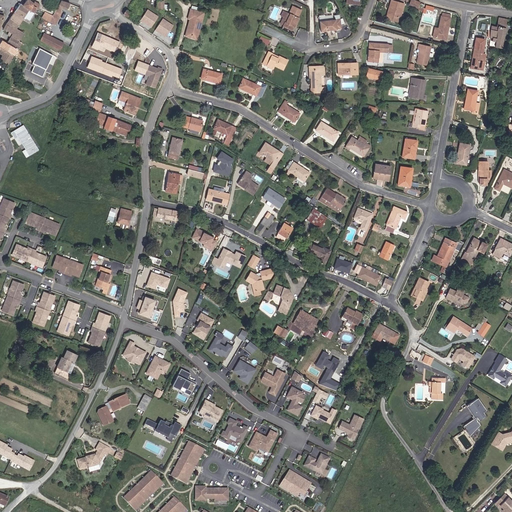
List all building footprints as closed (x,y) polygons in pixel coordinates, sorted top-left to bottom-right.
[(29,0),(27,0),(23,5),(29,9),(32,11),(34,7),(42,11),(44,6),(35,1),(34,3),(29,0)] [(52,16),(45,12),(42,17),(55,24),(61,13),(60,13),(62,7),(67,10),(70,3),(61,0),(52,16)] [(398,22),(403,4),(389,0),(387,5),(391,6),(387,20),(398,22)] [(24,16),(28,19),(33,12),(32,11),(29,9),(23,5),(20,4),(6,25),(14,27),(10,34),(19,40),(24,33),(16,27),(23,17),(24,16)] [(288,13),(285,12),(282,18),(279,24),(282,25),(282,26),(291,31),(293,27),(294,28),(299,18),(297,17),(301,10),(291,6),(288,13)] [(159,16),(148,9),(140,20),(151,28),(159,16)] [(188,19),(190,19),(185,36),(190,37),(191,36),(195,37),(197,32),(198,32),(204,13),(190,9),(188,19)] [(129,18),(132,14),(126,10),(123,15),(129,18)] [(432,35),(444,38),(448,14),(439,13),(436,27),(433,26),(432,35)] [(174,25),(163,18),(156,30),(167,37),(174,25)] [(341,29),(341,20),(320,21),(321,31),(326,31),(326,30),(331,29),(332,31),(336,31),(336,29),(341,29)] [(491,33),(490,47),(505,49),(507,22),(498,21),(498,26),(493,26),(493,33),(491,33)] [(3,29),(10,34),(14,27),(6,25),(3,29)] [(10,34),(8,33),(7,36),(10,38),(8,43),(15,47),(16,47),(17,44),(19,40),(11,35),(10,34)] [(44,33),(40,41),(57,49),(61,48),(64,43),(44,33)] [(120,44),(99,33),(93,45),(98,48),(99,45),(116,54),(120,44)] [(259,40),(267,45),(270,40),(261,36),(259,40)] [(487,40),(477,39),(472,68),(485,70),(487,55),(484,54),(487,40)] [(0,45),(14,55),(17,49),(3,40),(0,45)] [(364,62),(374,63),(374,61),(375,51),(381,51),(385,52),(386,43),(366,42),(364,62)] [(421,44),(418,61),(424,63),(428,46),(421,44)] [(0,60),(8,63),(14,55),(0,45),(0,50),(0,51),(0,54),(3,55),(0,60)] [(53,54),(39,49),(32,63),(35,65),(31,71),(43,77),(46,69),(53,54)] [(274,67),(281,71),(286,60),(277,56),(276,59),(263,54),(259,65),(272,71),(274,67)] [(335,62),(335,72),(349,72),(349,74),(354,74),(354,62),(335,62)] [(148,76),(145,84),(156,88),(163,68),(158,67),(158,68),(149,65),(145,75),(148,76)] [(319,65),(319,69),(309,69),(310,91),(325,90),(325,86),(320,86),(320,75),(324,74),(324,65),(319,65)] [(223,71),(204,66),(201,77),(221,82),(223,71)] [(380,71),(366,67),(364,76),(378,80),(380,71)] [(411,85),(409,96),(413,97),(416,78),(408,76),(407,85),(411,85)] [(416,78),(413,97),(420,98),(423,79),(416,78)] [(261,88),(243,82),(239,91),(258,97),(261,88)] [(466,110),(476,111),(478,103),(480,92),(469,90),(466,110)] [(124,111),(134,115),(137,106),(139,107),(142,99),(122,91),(119,101),(127,103),(124,111)] [(290,101),(287,99),(278,111),(294,123),(300,114),(287,105),(290,101)] [(103,103),(97,101),(95,105),(93,110),(99,112),(103,103)] [(413,124),(410,124),(410,127),(420,129),(420,130),(424,131),(428,113),(415,111),(413,124)] [(103,116),(99,125),(128,136),(129,132),(132,133),(134,128),(103,116)] [(203,122),(187,117),(183,128),(201,132),(203,122)] [(233,134),(229,132),(232,126),(218,119),(214,128),(215,129),(221,132),(227,135),(223,143),(227,145),(233,134)] [(339,133),(321,121),(315,130),(333,141),(339,133)] [(27,158),(39,150),(24,125),(11,133),(27,158)] [(221,132),(215,129),(212,134),(218,137),(221,132)] [(360,136),(357,141),(369,149),(371,146),(366,142),(367,141),(360,136)] [(183,141),(172,138),(167,157),(177,160),(183,141)] [(364,157),(369,149),(357,141),(352,138),(347,146),(364,157)] [(417,141),(404,139),(401,155),(415,156),(417,141)] [(261,152),(268,157),(273,161),(270,166),(271,166),(269,170),(273,173),(281,160),(277,156),(280,151),(267,142),(261,152)] [(457,162),(470,165),(471,156),(469,155),(470,144),(461,142),(457,162)] [(242,157),(221,147),(215,159),(218,161),(217,163),(218,164),(215,163),(211,173),(232,181),(239,163),(242,157)] [(511,188),(511,187),(511,159),(504,156),(498,169),(502,171),(494,188),(499,190),(502,183),(511,188)] [(273,161),(268,157),(265,162),(270,166),(273,161)] [(479,160),(479,168),(481,168),(481,184),(488,184),(487,181),(489,181),(493,174),(493,171),(488,171),(488,161),(479,160)] [(290,170),(299,176),(305,180),(311,171),(295,161),(290,170)] [(372,179),(388,180),(389,164),(374,163),(372,179)] [(412,168),(400,166),(397,184),(410,185),(412,168)] [(198,172),(187,169),(186,174),(206,180),(207,174),(198,172)] [(239,181),(247,186),(245,188),(254,193),(259,187),(250,181),(252,179),(249,178),(252,174),(246,171),(239,181)] [(177,194),(178,184),(180,175),(169,173),(166,192),(177,194)] [(302,185),(305,180),(299,176),(296,181),(302,185)] [(280,208),(286,199),(269,188),(263,197),(280,208)] [(331,202),(331,203),(341,209),(346,200),(327,188),(323,196),(331,202)] [(228,195),(209,190),(207,199),(226,204),(228,195)] [(323,196),(319,201),(338,213),(341,209),(331,203),(331,202),(323,196)] [(15,203),(5,199),(0,209),(0,238),(1,236),(3,237),(6,229),(4,229),(9,218),(10,218),(12,214),(10,214),(15,203)] [(385,224),(387,225),(385,230),(392,233),(395,228),(396,228),(400,218),(404,220),(407,213),(393,207),(385,224)] [(114,222),(117,209),(111,208),(109,220),(114,222)] [(327,217),(314,208),(307,220),(319,228),(327,217)] [(354,218),(362,222),(360,225),(359,228),(365,231),(371,215),(358,208),(354,218)] [(157,218),(171,221),(174,212),(160,209),(159,210),(156,209),(154,217),(158,218),(157,218)] [(120,224),(128,226),(131,212),(123,210),(120,224)] [(261,223),(264,226),(273,214),(270,211),(261,223)] [(60,224),(30,212),(26,222),(37,227),(37,228),(44,231),(45,230),(56,235),(60,224)] [(276,217),(273,214),(264,226),(268,229),(276,217)] [(289,224),(284,221),(274,238),(283,243),(292,228),(288,225),(289,224)] [(212,240),(213,238),(203,233),(202,236),(201,235),(201,234),(199,233),(200,232),(196,230),(192,238),(204,244),(203,247),(211,251),(216,242),(212,240)] [(445,274),(454,253),(459,255),(466,240),(462,238),(459,244),(447,239),(437,263),(444,267),(441,272),(445,274)] [(511,252),(511,245),(502,240),(494,256),(501,259),(503,254),(510,257),(511,252)] [(485,244),(484,247),(473,242),(468,254),(465,253),(463,258),(473,263),(480,250),(484,252),(487,245),(485,244)] [(378,255),(381,257),(380,258),(388,262),(395,246),(388,243),(383,254),(380,252),(378,255)] [(28,249),(17,244),(13,254),(42,267),(47,256),(36,252),(36,250),(29,247),(28,249)] [(324,250),(309,244),(306,252),(320,258),(319,262),(326,265),(332,251),(325,248),(324,250)] [(240,268),(246,258),(237,253),(235,257),(231,255),(232,254),(224,250),(218,262),(225,266),(227,263),(231,265),(232,264),(240,268)] [(152,256),(150,261),(161,265),(162,260),(152,256)] [(255,265),(258,266),(261,261),(255,257),(249,266),(253,268),(255,265)] [(79,278),(83,267),(57,258),(53,269),(62,272),(62,274),(69,277),(70,275),(79,278)] [(349,273),(352,263),(337,258),(334,268),(349,273)] [(463,258),(461,262),(471,267),(473,263),(463,258)] [(362,267),(357,264),(354,271),(359,274),(362,267)] [(109,283),(112,275),(109,275),(110,271),(100,268),(99,272),(100,273),(96,287),(105,290),(107,283),(109,283)] [(358,278),(368,283),(369,281),(378,285),(381,278),(363,269),(358,278)] [(257,276),(251,273),(247,281),(253,285),(254,292),(260,290),(264,289),(261,279),(263,279),(263,280),(271,278),(273,274),(272,270),(261,273),(262,275),(257,276)] [(171,278),(151,271),(146,286),(155,289),(157,285),(168,289),(171,278)] [(393,281),(386,278),(382,287),(389,290),(393,281)] [(430,295),(428,294),(428,292),(431,285),(422,281),(418,290),(421,291),(418,300),(427,303),(430,295)] [(14,316),(18,305),(19,305),(22,298),(20,297),(24,286),(14,283),(3,313),(14,316)] [(108,296),(112,284),(107,283),(105,290),(103,294),(108,296)] [(289,290),(278,286),(274,294),(281,297),(282,301),(278,311),(287,315),(293,299),(289,290)] [(450,287),(445,298),(453,302),(454,300),(467,306),(471,297),(465,294),(467,290),(458,286),(456,290),(450,287)] [(183,301),(184,298),(185,298),(188,292),(179,288),(174,300),(175,315),(180,315),(179,311),(179,307),(183,307),(183,301)] [(269,292),(264,299),(268,302),(273,294),(269,292)] [(45,327),(55,297),(45,293),(41,304),(39,304),(37,312),(38,312),(34,323),(45,327)] [(151,318),(157,300),(143,295),(142,300),(139,299),(136,308),(138,309),(137,313),(151,318)] [(75,324),(78,317),(76,316),(80,305),(70,302),(59,332),(70,335),(74,324),(75,324)] [(347,311),(343,318),(348,321),(358,327),(363,316),(357,313),(355,315),(347,311)] [(101,346),(111,315),(100,312),(97,323),(95,323),(93,330),(94,331),(90,342),(101,346)] [(300,313),(293,324),(301,329),(303,325),(308,328),(313,331),(318,322),(310,316),(309,318),(300,313)] [(206,333),(213,321),(200,314),(197,320),(199,322),(193,333),(199,337),(202,331),(206,333)] [(469,335),(473,329),(454,317),(447,328),(456,334),(459,329),(469,335)] [(492,327),(487,323),(480,334),(485,338),(492,327)] [(379,325),(372,338),(388,346),(390,342),(395,345),(399,336),(379,325)] [(331,338),(334,333),(325,329),(322,334),(331,338)] [(248,333),(242,330),(238,337),(243,340),(248,333)] [(226,357),(232,347),(227,344),(225,348),(218,344),(221,339),(216,336),(208,350),(213,353),(213,352),(219,355),(220,353),(226,357)] [(134,344),(130,342),(123,356),(128,358),(128,357),(135,360),(134,361),(139,364),(145,353),(138,349),(136,350),(135,349),(135,348),(135,347),(132,346),(134,344)] [(252,353),(257,347),(250,342),(245,347),(252,353)] [(469,368),(476,356),(459,345),(451,359),(457,363),(459,359),(463,361),(462,364),(469,368)] [(70,362),(73,364),(76,355),(66,351),(62,359),(60,358),(56,368),(66,372),(70,362)] [(324,351),(315,366),(322,369),(324,366),(328,368),(326,371),(333,375),(341,361),(334,357),(331,361),(328,359),(331,355),(324,351)] [(434,357),(428,353),(424,359),(430,363),(434,357)] [(169,364),(155,356),(150,365),(150,367),(149,369),(148,370),(146,374),(153,377),(155,373),(159,372),(160,372),(164,374),(169,364)] [(495,362),(496,363),(488,376),(493,379),(495,376),(502,380),(500,382),(506,386),(511,375),(506,372),(505,374),(498,370),(505,359),(498,356),(495,362)] [(255,370),(239,361),(233,371),(238,374),(240,374),(241,375),(239,379),(247,383),(255,370)] [(190,374),(180,369),(172,387),(179,390),(181,387),(191,392),(195,384),(186,380),(187,378),(190,374)] [(275,395),(283,379),(282,378),(285,373),(277,369),(274,376),(265,372),(262,379),(263,381),(270,385),(271,384),(273,385),(269,392),(275,395)] [(302,375),(296,370),(292,377),(299,380),(302,375)] [(381,383),(384,378),(378,374),(375,380),(381,383)] [(432,383),(428,383),(428,388),(431,388),(433,388),(433,395),(432,401),(443,401),(443,393),(440,393),(440,384),(443,384),(444,379),(432,378),(432,383)] [(191,392),(181,387),(179,390),(189,396),(191,392)] [(298,401),(301,395),(302,393),(291,387),(286,397),(293,401),(292,403),(291,402),(286,411),(297,416),(301,407),(296,405),(298,401)] [(163,392),(157,389),(154,396),(160,399),(163,392)] [(317,393),(313,400),(318,403),(322,397),(326,399),(329,394),(319,389),(317,393)] [(107,413),(127,403),(123,395),(106,403),(109,408),(105,410),(104,408),(96,412),(95,414),(102,426),(111,421),(107,413)] [(144,412),(150,400),(142,396),(136,408),(144,412)] [(216,422),(222,411),(213,406),(208,403),(208,402),(205,400),(198,413),(204,415),(204,416),(205,414),(208,416),(207,417),(216,422)] [(469,406),(477,419),(466,427),(468,431),(470,429),(473,434),(481,425),(479,420),(479,419),(481,421),(486,417),(484,414),(486,412),(479,400),(469,406)] [(329,424),(335,411),(331,409),(328,414),(321,410),(322,409),(315,406),(310,416),(317,419),(317,418),(329,424)] [(354,438),(363,420),(354,416),(349,426),(342,422),(339,428),(342,430),(343,430),(346,431),(347,432),(347,434),(354,438)] [(182,425),(175,422),(173,427),(171,425),(170,428),(165,426),(166,423),(160,420),(158,424),(148,419),(145,424),(157,430),(156,432),(168,438),(167,440),(171,443),(173,439),(175,439),(182,425)] [(233,428),(235,424),(228,421),(226,425),(228,426),(224,435),(222,434),(220,438),(226,441),(229,436),(236,440),(235,442),(239,444),(246,431),(242,429),(240,432),(233,428)] [(276,434),(270,431),(266,439),(263,438),(264,437),(256,433),(248,447),(256,451),(259,447),(267,452),(276,434)] [(354,438),(347,434),(347,432),(346,431),(345,433),(347,437),(353,440),(354,438)] [(511,432),(503,435),(500,432),(493,444),(502,449),(506,442),(511,440),(511,432)] [(9,444),(0,439),(0,454),(10,460),(14,453),(15,452),(12,451),(13,448),(8,446),(9,444)] [(187,484),(205,449),(189,441),(171,475),(187,484)] [(97,468),(103,457),(106,449),(97,445),(93,452),(94,453),(93,456),(82,459),(82,461),(75,463),(77,471),(85,469),(86,471),(97,468)] [(30,470),(35,460),(24,454),(24,456),(19,453),(18,455),(14,453),(10,460),(30,470)] [(118,462),(121,456),(115,453),(112,459),(118,462)] [(315,464),(313,463),(315,460),(308,457),(303,466),(321,475),(329,459),(320,455),(315,464)] [(312,484),(289,470),(279,486),(297,498),(300,494),(304,496),(312,484)] [(164,483),(151,471),(124,498),(136,511),(164,483)] [(229,501),(229,488),(207,488),(207,486),(195,486),(195,502),(207,501),(207,499),(214,499),(214,501),(227,501),(229,501)] [(9,497),(0,493),(0,503),(5,505),(9,497)] [(184,511),(187,509),(174,496),(158,511),(184,511)] [(506,511),(511,511),(511,504),(503,497),(497,503),(506,511)] [(500,511),(506,511),(497,503),(495,506),(500,511)]
